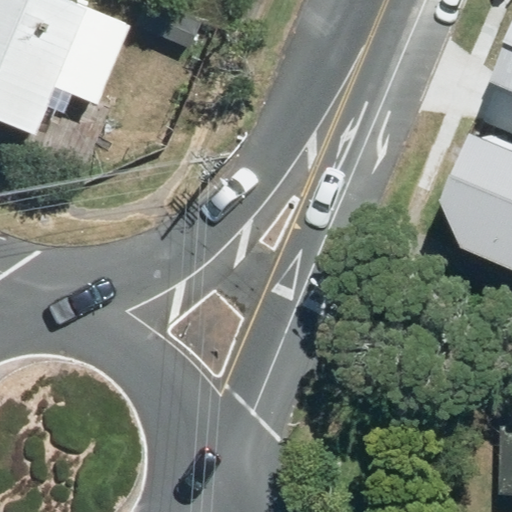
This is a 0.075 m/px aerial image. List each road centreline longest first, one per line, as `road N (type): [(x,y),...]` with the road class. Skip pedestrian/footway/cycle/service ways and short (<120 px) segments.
road 1 (secondary): [(363,55),(272,291),(199,451)]
road 2 (secondary): [(93,313),(174,265),(246,204),(363,55)]
road 3 (secondary): [(93,313),(144,341),(180,385),(199,451)]
